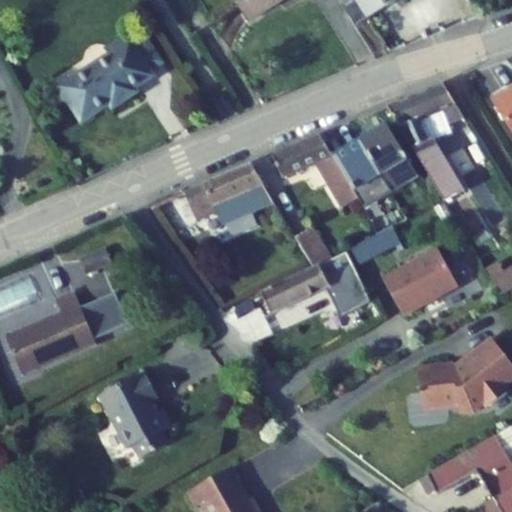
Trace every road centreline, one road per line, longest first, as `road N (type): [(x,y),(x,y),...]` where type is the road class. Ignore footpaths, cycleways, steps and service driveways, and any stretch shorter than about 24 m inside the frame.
road 1 (residential): [(122,188),(303,427),(418,511)]
road 2 (residential): [(511,36),(405,68),(122,188)]
road 3 (unknown): [(250,133),(155,0)]
road 4 (residential): [(122,188),(0,240)]
